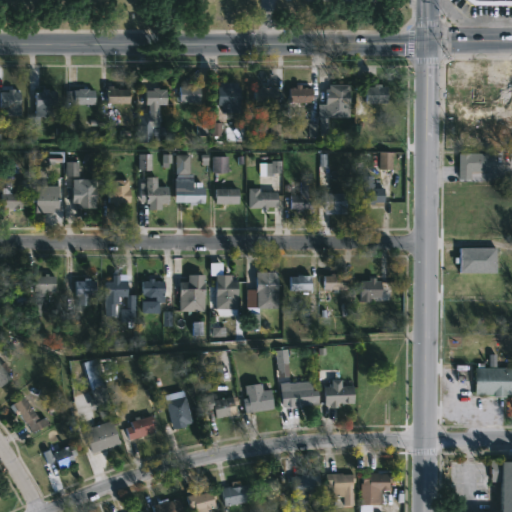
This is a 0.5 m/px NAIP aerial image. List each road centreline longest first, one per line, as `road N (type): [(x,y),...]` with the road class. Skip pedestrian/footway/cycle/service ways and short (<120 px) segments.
road 1 (tertiary): [(428,0),(423,511)]
road 2 (tertiary): [(427,43),(0,43)]
road 3 (residential): [(426,243),(0,242)]
road 4 (residential): [(423,440),(260,449),(127,480),(46,511)]
